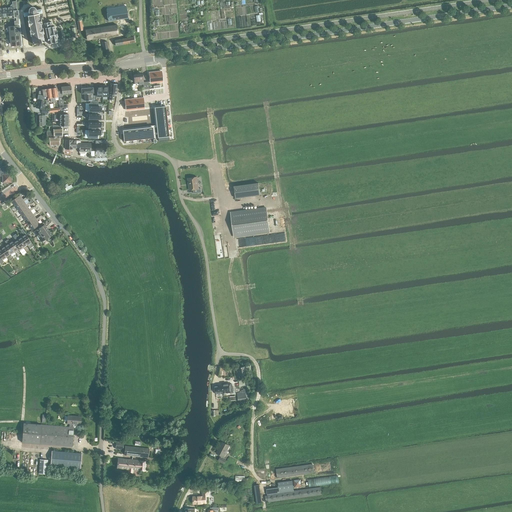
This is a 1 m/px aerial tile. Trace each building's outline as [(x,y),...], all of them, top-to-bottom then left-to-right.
[(41,24),(42,24),(40,18),(39,14),(43,13),(42,9),(37,10),(35,7),(33,6),(30,7),(28,9),(28,11),(23,12),(24,17),(27,16),(28,20),(27,20),(28,26),(29,26),(30,30),(29,30),(30,36),(32,36),(33,43),(33,44),(34,44),(34,43),(36,43),(37,44),(38,44),(38,46),(41,46),(40,43),(41,43),(41,42),(44,42),(45,42),(44,38),(47,38),(46,32),(44,33),(43,28),(42,28),(41,24)] [(126,6),(106,9),(107,22),(128,18),(126,6)] [(46,32),(47,38),(48,44),(57,42),(56,37),(57,37),(56,30),(55,31),(54,26),(52,26),(51,21),(44,23),(45,27),(46,32)] [(118,35),(117,25),(85,29),(87,40),(118,35)] [(134,42),(133,36),(114,40),(115,46),(134,42)] [(149,90),(149,88),(150,88),(149,81),(143,82),(142,73),(133,74),(134,83),(138,82),(138,85),(143,84),(144,89),(138,90),(137,85),(136,85),(135,83),(131,84),(132,92),(138,91),(149,90)] [(72,93),(71,86),(65,86),(64,86),(62,86),(62,87),(61,87),(61,88),(57,88),(58,98),(59,105),(63,104),(62,96),(62,94),(72,93)] [(92,93),(94,93),(93,87),(81,88),(81,94),(84,93),(85,101),(92,100),(95,100),(95,96),(92,96),(92,93)] [(39,91),(38,95),(38,94),(37,99),(44,99),(44,97),(48,97),(47,89),(41,89),(41,91),(39,91)] [(36,107),(37,108),(44,109),(45,104),(43,104),(43,101),(37,100),(36,107)] [(89,103),(88,111),(97,111),(100,111),(101,107),(98,107),(98,103),(89,103)] [(170,122),(170,120),(169,120),(167,120),(167,115),(169,115),(170,115),(169,112),(168,113),(166,113),(166,108),(166,106),(160,107),(155,108),(157,127),(158,132),(158,134),(159,141),(169,140),(169,134),(168,130),(170,129),(171,129),(171,127),(170,127),(168,127),(167,122),(169,122),(170,122)] [(97,115),(97,111),(88,111),(88,119),(100,119),(100,115),(97,115)] [(45,116),(36,116),(36,125),(42,125),(42,127),(45,127),(45,125),(45,116)] [(97,126),(100,126),(100,122),(88,122),(88,130),(97,130),(97,126)] [(53,131),(49,131),(46,131),(47,137),(50,137),(50,145),(59,145),(59,138),(62,138),(62,136),(62,132),(63,131),(62,127),(54,128),(54,131),(53,131)] [(148,142),(147,141),(147,139),(152,138),(154,138),(152,127),(123,130),(123,131),(123,134),(124,141),(126,141),(130,140),(131,143),(133,143),(133,142),(133,140),(138,140),(138,142),(138,143),(140,142),(140,141),(140,139),(145,139),(145,142),(148,142)] [(97,130),(88,130),(88,138),(97,138),(97,134),(100,134),(100,130),(97,130)] [(73,148),(76,148),(76,142),(74,141),(74,140),(65,140),(65,149),(73,149),(73,148)] [(96,140),(96,144),(96,151),(106,151),(106,144),(104,144),(104,140),(96,140)] [(80,142),(76,142),(76,148),(79,148),(79,151),(79,153),(80,153),(84,153),(85,153),(85,151),(90,152),(91,143),(80,143),(80,142)] [(0,176),(2,176),(2,183),(11,182),(11,174),(6,174),(6,167),(0,166),(0,176)] [(199,188),(197,177),(187,178),(189,190),(193,190),(193,193),(201,192),(201,188),(199,188)] [(235,198),(260,195),(259,183),(234,186),(235,198)] [(19,195),(12,201),(15,206),(26,198),(26,197),(23,199),(20,196),(23,194),(22,192),(19,195)] [(27,199),(26,198),(15,206),(18,210),(29,203),(29,202),(26,204),(24,201),(27,199)] [(27,206),(30,204),(29,203),(18,210),(22,215),(33,208),(32,207),(29,209),(27,206)] [(33,209),(33,208),(22,215),(25,220),(36,213),(36,212),(33,214),(30,211),(33,209)] [(234,237),(269,232),(266,208),(231,213),(234,237)] [(25,220),(28,225),(41,216),(41,215),(36,219),(34,215),(37,213),(36,213),(25,220)] [(37,220),(42,217),(41,216),(28,225),(32,230),(40,224),(37,220)] [(44,224),(34,231),(37,236),(47,229),(44,224)] [(20,231),(24,236),(22,237),(27,245),(30,249),(34,246),(31,243),(25,234),(22,229),(20,231)] [(52,235),(47,229),(37,236),(41,242),(52,235)] [(249,242),(249,245),(263,244),(262,235),(243,237),(244,243),(249,242)] [(24,248),(27,245),(22,237),(19,239),(18,240),(24,248)] [(18,240),(16,241),(14,242),(18,249),(19,251),(24,248),(18,240)] [(10,243),(9,244),(14,252),(18,249),(14,242),(13,241),(10,243)] [(9,244),(7,245),(5,246),(11,255),(14,252),(9,244)] [(3,248),(1,249),(7,257),(11,255),(5,246),(3,248)] [(237,368),(238,376),(250,374),(249,366),(245,366),(237,368)] [(230,384),(230,383),(223,384),(223,393),(230,392),(234,392),(233,388),(232,388),(231,384),(230,384)] [(215,394),(223,393),(223,384),(218,384),(218,386),(215,387),(215,394)] [(250,391),(237,393),(238,401),(246,400),(251,399),(250,391)] [(74,427),(73,427),(73,424),(80,424),(81,416),(68,415),(67,423),(70,423),(69,427),(23,423),(22,442),(72,446),(74,427)] [(123,449),(123,442),(116,441),(115,448),(123,449)] [(216,453),(223,457),(229,446),(222,442),(216,453)] [(149,448),(125,446),(124,455),(148,457),(149,448)] [(50,466),(80,468),(81,453),(52,451),(50,466)] [(132,474),(132,470),(145,472),(146,461),(118,458),(117,469),(128,470),(128,474),(132,474)] [(39,474),(47,474),(48,460),(40,459),(39,474)] [(276,469),(277,478),(313,473),(312,464),(276,469)] [(235,485),(244,485),(245,478),(245,476),(235,476),(235,485)] [(339,476),(322,476),(322,484),(339,483),(339,476)] [(294,487),(302,486),(301,479),(293,480),(294,487)] [(265,496),(266,501),(268,501),(268,502),(322,495),(321,487),(294,491),(293,488),(292,481),(278,483),(279,487),(266,489),(267,495),(265,496)] [(202,496),(193,496),(193,504),(206,503),(206,496),(209,496),(209,489),(202,490),(202,496)]
